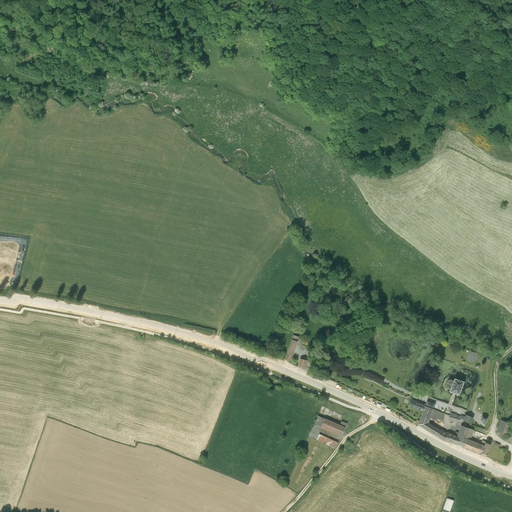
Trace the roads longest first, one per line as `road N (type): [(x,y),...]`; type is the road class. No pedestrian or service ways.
road 1 (tertiary): [(0,300),(150,329),(252,361),(511,482)]
road 2 (track): [(172,0),(163,84),(67,64),(0,37)]
road 3 (track): [(383,418),(291,511)]
